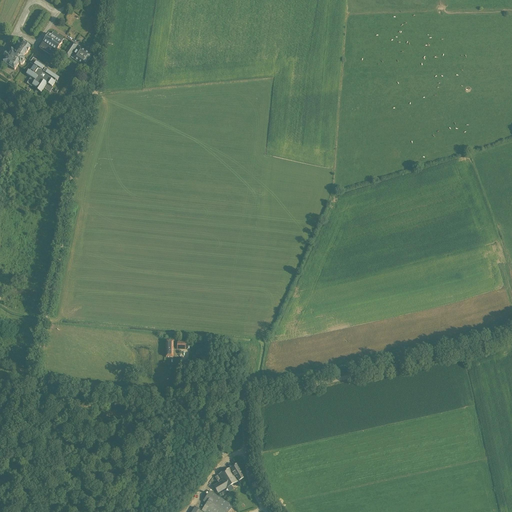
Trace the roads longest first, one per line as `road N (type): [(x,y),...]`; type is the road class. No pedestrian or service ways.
road 1 (unclassified): [(241,395),(125,403),(33,376),(106,0)]
road 2 (unclassified): [(241,395),(511,334)]
road 3 (unclassified): [(266,511),(248,476),(241,395)]
